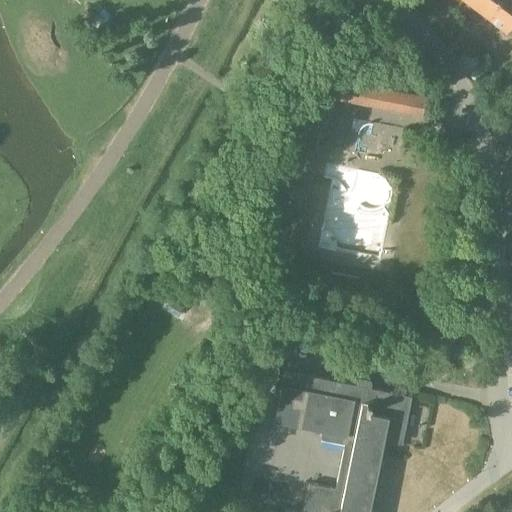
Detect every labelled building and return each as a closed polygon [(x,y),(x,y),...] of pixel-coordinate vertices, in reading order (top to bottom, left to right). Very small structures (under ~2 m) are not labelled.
[(511,0),(467,0),(507,29),(506,30),(507,31),(511,24),(511,0)] [(334,105),(335,97),(423,116),(427,97),(339,79),(324,76),(319,102),(334,105)] [(162,272),(156,282),(177,294),(183,284),(162,272)] [(256,356),(277,360),(281,361),(283,349),(258,344),(256,356)] [(356,384),(284,369),(274,420),(275,420),(276,416),(322,426),(320,438),(344,443),(335,487),(308,482),(308,483),(310,483),(304,511),(303,511),(283,508),(282,511),(372,511),(373,510),(377,511),(377,510),(369,508),(383,439),(398,442),(408,395),(411,396),(412,395),(371,387),(372,381),(357,378),(356,384)]
